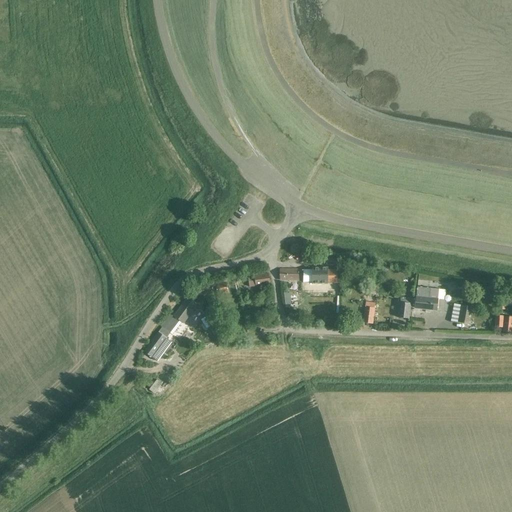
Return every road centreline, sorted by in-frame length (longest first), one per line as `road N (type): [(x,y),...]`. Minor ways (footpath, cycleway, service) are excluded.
road 1 (tertiary): [(0,489),(97,402),(181,282),(273,250)]
road 2 (residential): [(273,250),(287,326),(296,332),(511,337)]
road 3 (tertiary): [(157,0),(182,85),(212,132),(299,208)]
road 4 (unclassified): [(511,250),(299,208)]
